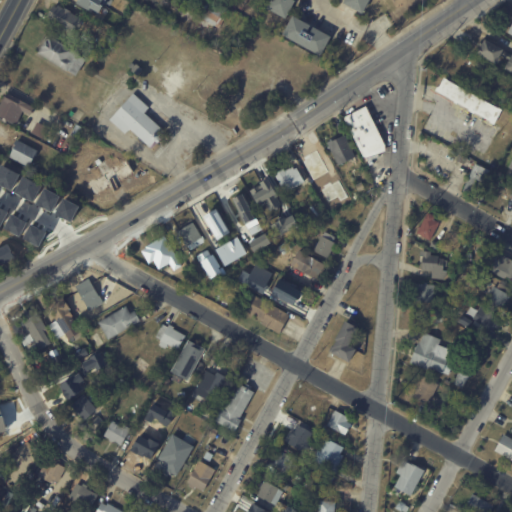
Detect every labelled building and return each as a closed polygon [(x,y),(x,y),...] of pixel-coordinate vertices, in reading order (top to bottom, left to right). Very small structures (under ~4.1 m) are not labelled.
[(76,0),(76,3),(98,14),(105,0),(76,0)] [(215,24),(200,15),(208,0),(213,0),(231,11),(221,28),(215,24)] [(297,0),(299,1),(288,19),(270,8),(274,0),(297,0)] [(372,0),(365,13),(346,3),(347,0),(372,0)] [(82,27),(79,25),(74,33),(51,20),(52,18),(49,16),(55,5),(59,6),(60,4),(66,8),(66,7),(73,11),(72,12),(86,19),(82,27)] [(511,30),(494,21),(502,8),(511,13),(511,30)] [(309,23),(333,36),(323,55),(284,34),(295,15),(309,23)] [(91,37),(87,43),(82,40),(87,32),(92,35),(91,37)] [(84,66),(78,75),(70,70),(69,71),(40,52),(51,34),(80,53),(80,54),(88,59),(84,66)] [(496,46),(511,55),(511,73),(503,69),(508,60),(499,54),(494,63),(475,53),(483,39),(496,46)] [(445,81),(463,91),(463,90),(466,92),(465,92),(474,97),(475,97),(480,99),(479,100),(496,109),(500,111),(492,125),(488,123),(488,122),(473,113),(472,115),(466,111),(467,110),(455,104),(455,105),(451,104),(452,102),(434,92),(442,78),(445,80),(445,81)] [(37,108),(33,115),(26,112),(19,125),(4,116),(4,117),(0,115),(0,110),(6,101),(5,100),(7,96),(9,97),(11,93),(37,108)] [(167,131),(161,137),(163,139),(159,143),(157,141),(152,147),(132,128),(127,134),(111,119),(135,93),(151,107),(146,112),(167,131)] [(367,158),(366,159),(345,117),(368,105),(387,144),(388,151),(367,158)] [(31,133),(43,138),(47,127),(35,122),(31,133)] [(77,139),(71,135),(78,124),(84,128),(77,139)] [(347,136),(357,156),(340,165),(328,144),(346,134),(347,136)] [(30,144),(41,150),(32,167),(11,156),(16,149),(14,147),(19,138),(30,144)] [(466,158),(463,164),(454,160),(453,163),(442,157),(446,147),(458,153),(457,153),(466,158)] [(129,176),(96,195),(85,174),(113,158),(116,164),(129,157),(137,171),(129,176)] [(374,169),(371,163),(378,161),(380,167),(374,169)] [(459,190),(472,163),(493,172),(484,191),(479,188),(475,197),(459,190)] [(2,165),(0,168),(0,184),(11,190),(19,174),(2,165)] [(303,183),(287,193),(276,174),(285,168),(286,171),(294,167),(295,169),(298,168),(306,182),(303,183)] [(376,182),(372,171),(378,168),(383,179),(376,182)] [(25,175),(16,191),(34,200),(42,185),(25,175)] [(281,190),(282,191),(277,195),(282,203),(268,212),(254,189),(260,186),(259,185),(267,180),(269,182),(274,179),(281,190)] [(44,186),(36,202),(53,212),(62,196),(44,186)] [(64,197),(56,213),(74,222),(82,206),(64,197)] [(323,207),(313,213),(309,207),(321,200),(325,206),(323,207)] [(0,206),(0,227),(2,228),(10,212),(0,206)] [(223,213),(233,235),(212,245),(200,220),(205,218),(204,216),(214,210),(216,215),(218,213),(219,215),(223,213)] [(256,229),(248,234),(249,237),(244,240),(231,219),(236,216),(235,214),(239,212),(240,214),(243,212),(246,218),(251,215),(258,226),(257,226),(258,228),(256,229)] [(420,236),(416,233),(427,212),(434,216),(432,220),(439,223),(429,241),(420,236)] [(13,213),(5,228),(21,237),(29,221),(13,213)] [(276,224),(283,220),(288,228),(287,229),(289,233),(283,236),(276,224)] [(198,241),(188,247),(179,231),(195,222),(204,237),(198,241)] [(32,223),(24,238),(40,246),(48,231),(32,223)] [(298,223),(301,228),(296,231),(293,225),(298,223)] [(336,239),(335,242),(338,243),(330,258),(316,251),(322,239),(321,238),(322,236),(323,237),(324,236),(326,232),(337,237),(336,239)] [(225,266),(246,252),(236,236),(215,250),(225,266)] [(179,258),(160,269),(155,260),(150,263),(142,249),(148,246),(149,247),(156,243),(156,242),(163,238),(168,246),(171,244),(179,258)] [(279,247),(288,241),(293,249),(284,255),(279,247)] [(428,247),(429,242),(438,245),(436,250),(428,247)] [(327,265),(319,280),(293,265),(301,250),(327,265)] [(428,277),(428,270),(418,269),(420,250),(428,251),(428,254),(436,255),(435,257),(441,258),(441,259),(444,260),(443,278),(428,277)] [(494,251),(499,254),(511,261),(511,280),(502,275),(501,277),(482,267),(491,250),(494,251)] [(99,296),(104,304),(90,311),(76,286),(90,278),(99,296)] [(509,289),(506,294),(508,294),(499,310),(485,302),(489,293),(487,292),(490,285),(494,287),(496,282),(509,289)] [(417,301),(432,302),(433,284),(418,284),(417,301)] [(307,302),(304,308),(285,299),(293,285),(311,294),(307,302)] [(77,325),(65,333),(52,311),(54,310),(49,303),(52,301),(50,298),(56,294),(58,298),(63,295),(70,307),(69,308),(73,315),(72,315),(78,325),(77,325)] [(289,320),(282,333),(263,323),(265,320),(246,309),(255,294),(292,315),(289,320)] [(74,306),(82,302),(85,308),(77,312),(74,306)] [(498,323),(495,328),(492,326),(489,330),(471,319),(480,305),(498,317),(496,320),(499,322),(498,323)] [(138,315),(142,321),(110,339),(100,322),(127,306),(132,313),(136,311),(138,315)] [(46,338),(38,343),(22,316),(30,310),(32,313),(38,310),(49,329),(46,330),(50,336),(46,338)] [(440,316),(437,321),(430,318),(433,312),(440,316)] [(78,318),(85,314),(89,322),(82,325),(78,318)] [(352,362),(334,352),(336,349),(335,348),(339,341),(337,340),(348,321),(357,326),(357,327),(361,329),(352,345),(359,349),(352,362)] [(92,330),(88,332),(85,326),(90,324),(93,329),(92,330)] [(164,326),(169,328),(170,326),(175,329),(174,330),(187,337),(179,351),(169,346),(167,350),(160,346),(162,343),(161,343),(162,341),(157,338),(164,326)] [(424,332),(440,340),(438,345),(457,353),(448,375),(442,373),(442,374),(428,368),(427,370),(409,362),(417,342),(419,343),(423,332),(424,332)] [(34,342),(30,333),(21,338),(26,347),(34,342)] [(207,349),(190,381),(173,371),(191,340),(207,349)] [(105,365),(100,353),(83,360),(87,372),(105,365)] [(60,371),(54,361),(63,357),(68,367),(60,371)] [(72,391),(66,394),(57,378),(82,363),(86,371),(81,374),(86,382),(72,391)] [(471,375),(462,390),(453,384),(462,369),(471,375)] [(210,370),(217,375),(219,371),(234,380),(224,398),(219,395),(215,402),(197,392),(209,370),(210,370)] [(438,385),(426,406),(404,394),(416,373),(438,385)] [(256,392),(241,418),(243,420),(237,432),(217,421),(224,408),(227,410),(241,384),(256,392)] [(90,400),(99,409),(86,420),(73,405),(85,394),(90,400)] [(313,397),(327,404),(319,419),(305,412),(313,397)] [(10,411),(23,428),(5,443),(0,436),(0,413),(8,408),(10,411)] [(339,411),(351,419),(350,422),(354,424),(348,436),(329,425),(338,411),(339,411)] [(131,432),(123,445),(115,441),(114,442),(111,440),(112,439),(106,436),(115,420),(118,422),(117,423),(124,427),(126,425),(133,428),(131,432)] [(296,428),(300,421),(314,428),(303,448),(287,438),(292,429),(295,430),(296,428)] [(217,439),(209,435),(213,426),(221,430),(217,439)] [(155,439),(153,442),(160,446),(153,460),(146,456),(145,457),(137,452),(148,433),(156,438),(155,439)] [(173,451),(167,448),(173,437),(175,433),(180,435),(173,451)] [(511,440),(511,461),(493,451),(502,435),(511,440)] [(334,440),(347,447),(343,454),(346,455),(342,464),(344,465),(339,473),(315,460),(317,457),(314,455),(322,441),(324,442),(327,438),(333,441),(334,440)] [(290,473),(275,466),(279,457),(281,458),(284,451),(297,458),(290,473)] [(173,453),(176,455),(176,456),(187,463),(179,477),(172,472),(171,475),(166,472),(168,470),(164,468),(173,453)] [(46,458),(52,461),(54,457),(62,460),(60,464),(65,466),(55,484),(39,476),(44,466),(42,465),(46,458)] [(408,494),(407,495),(399,491),(396,497),(389,493),(392,487),(391,486),(397,475),(392,472),(400,458),(421,470),(408,494)] [(203,462),(217,471),(205,492),(197,487),(196,491),(190,487),(191,484),(189,483),(202,462),(203,462)] [(278,506),(259,496),(263,489),(262,488),(266,481),(281,489),(281,490),(285,492),(278,506)] [(83,485),(84,486),(85,483),(90,486),(89,488),(100,495),(92,509),(76,500),(78,497),(72,494),(79,483),(83,485)] [(472,493),(493,506),(489,511),(471,511),(464,508),(472,493)] [(339,504),(338,511),(316,511),(316,509),(322,510),(323,500),(339,501),(339,504)] [(399,511),(392,507),(397,500),(407,507),(404,511),(402,511),(400,510),(399,511)] [(122,511),(123,511),(100,501),(95,511),(122,511)] [(250,511),(247,511),(250,505),(253,507),(256,501),(270,510),(268,511),(250,511)]
